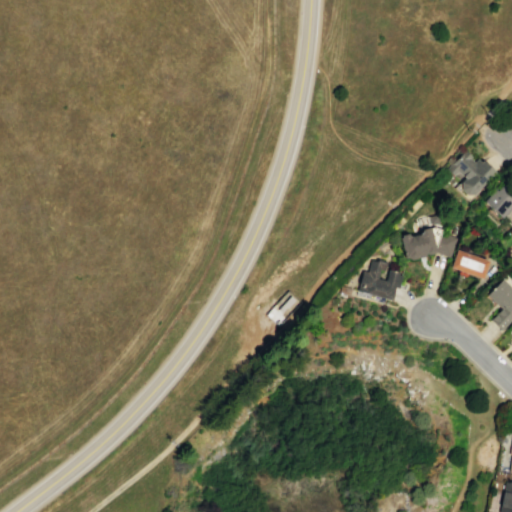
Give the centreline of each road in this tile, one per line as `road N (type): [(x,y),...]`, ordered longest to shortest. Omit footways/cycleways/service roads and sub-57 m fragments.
road 1 (tertiary): [(13,511),(127,418),(215,306),(281,165),(305,60),(309,0)]
road 2 (track): [(85,511),(171,444),(387,219)]
